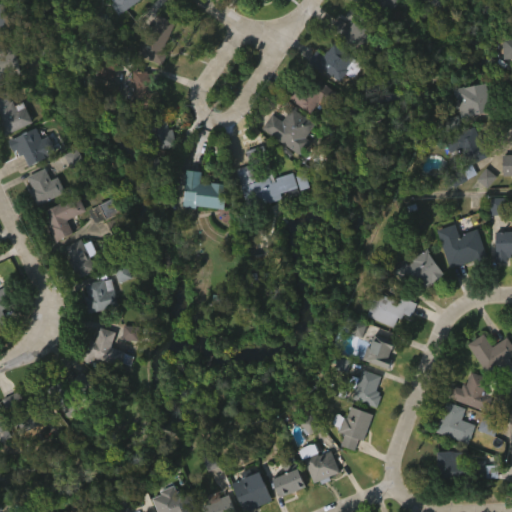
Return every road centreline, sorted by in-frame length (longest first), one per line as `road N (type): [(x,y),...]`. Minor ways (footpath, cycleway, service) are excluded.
road 1 (residential): [(242,30),(204,95),(213,116),(230,119),(314,0)]
road 2 (residential): [(397,486),(399,445),(445,335),(474,300),(511,296)]
road 3 (residential): [(0,362),(41,342),(48,313),(0,205)]
road 4 (residential): [(333,511),(397,486),(428,511),(511,509)]
